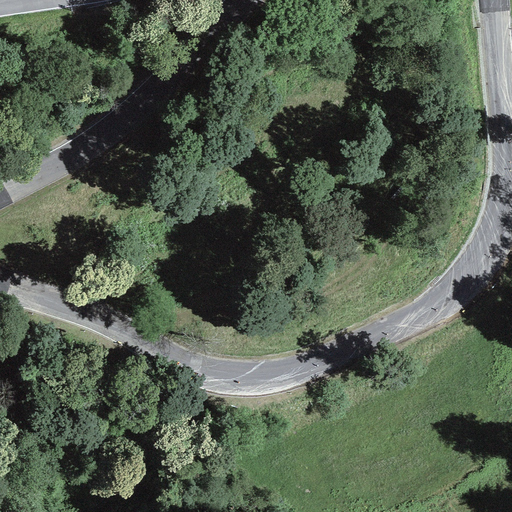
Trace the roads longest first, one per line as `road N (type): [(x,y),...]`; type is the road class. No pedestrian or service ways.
road 1 (tertiary): [(0,281),(233,379),(297,373),(424,316),(474,273),(499,220),(505,158),(494,0)]
road 2 (tertiary): [(241,0),(100,137),(0,189)]
